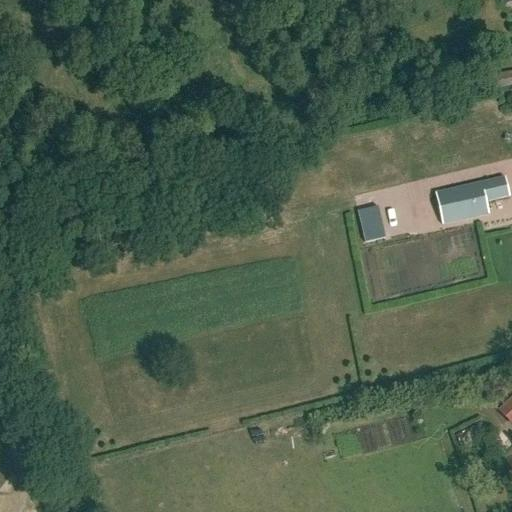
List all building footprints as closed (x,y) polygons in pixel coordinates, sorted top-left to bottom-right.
[(511,86),(511,71),(483,77),(485,91),(511,86)] [(508,197),(503,178),(434,195),(441,226),(488,215),(485,203),(508,197)] [(377,207),(358,211),(363,233),(382,228),(377,207)] [(511,425),(511,395),(496,412),(511,427),(511,425)] [(294,419),(298,440),(312,437),(308,416),(294,419)]
